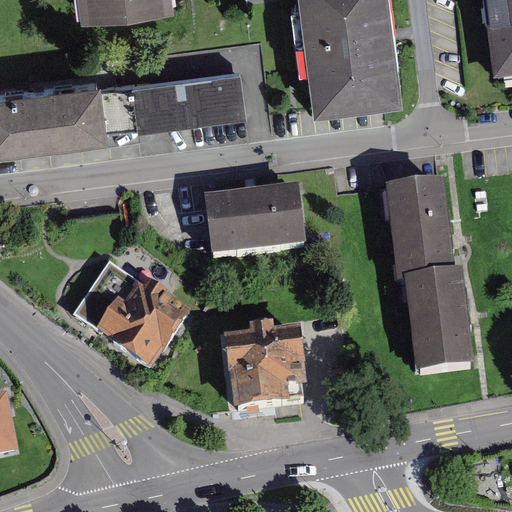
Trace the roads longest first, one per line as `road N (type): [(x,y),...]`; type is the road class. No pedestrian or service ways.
road 1 (residential): [(0,192),(511,130)]
road 2 (tertiary): [(0,319),(112,434),(145,501)]
road 3 (tertiary): [(145,501),(366,452)]
road 4 (tertiary): [(366,452),(511,425)]
